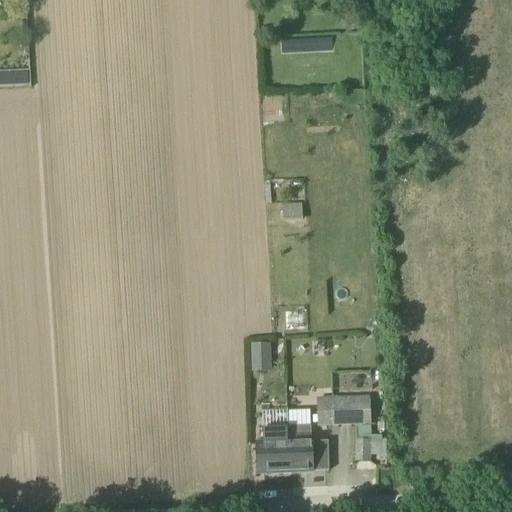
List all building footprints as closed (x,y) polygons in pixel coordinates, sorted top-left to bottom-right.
[(332,37),(283,40),(284,53),(333,51),(332,37)] [(269,346),(253,346),(253,373),(270,373),(269,346)] [(371,440),(370,425),(371,425),(370,398),(353,399),(316,400),(318,427),(360,426),(360,440),(371,440)] [(328,443),(312,443),(311,427),(287,428),(287,445),(291,445),(292,474),(313,473),(329,472),(328,443)] [(263,444),(257,445),(258,475),(292,474),(291,445),(287,445),(287,428),(262,429),(263,444)] [(369,463),(369,443),(356,443),(356,463),(369,463)]
